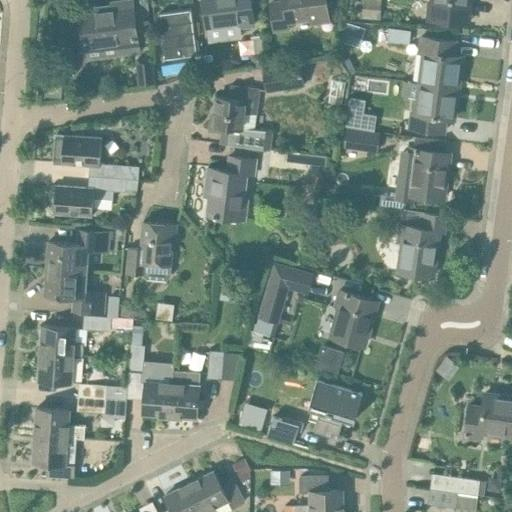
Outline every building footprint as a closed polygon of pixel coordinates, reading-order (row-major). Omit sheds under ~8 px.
[(204,0),(209,40),(240,36),(239,26),(254,24),(250,0),(204,0)] [(290,28),(289,20),(311,17),(311,21),(329,19),(326,0),(268,0),(273,31),(290,28)] [(355,0),(354,15),(360,15),(360,17),(380,18),(380,0),(360,0),(361,0),(355,0)] [(467,21),(468,0),(429,0),(428,18),(467,21)] [(112,6),(80,10),(86,58),(139,51),(132,1),(112,3),(112,6)] [(348,22),(342,42),(360,47),(366,28),(348,22)] [(411,30),(389,27),(387,41),(409,44),(411,30)] [(458,86),(462,55),(456,54),(457,40),(419,35),(417,52),(423,53),(420,81),(458,86)] [(300,59),(262,65),(266,91),(304,85),(300,59)] [(151,61),(135,63),(138,83),(154,82),(151,61)] [(454,118),(458,86),(420,81),(416,109),(410,108),(408,127),(444,131),(446,117),(454,118)] [(45,84),(44,95),(60,97),(61,85),(45,84)] [(217,95),(214,112),(217,112),(216,124),(225,125),(222,145),(269,151),(271,132),(254,129),(259,88),(230,84),(228,96),(217,95)] [(347,126),(344,146),(377,151),(380,131),(347,126)] [(54,162),(62,162),(89,164),(88,175),(138,178),(118,177),(119,164),(99,162),(101,136),(56,133),(54,162)] [(411,146),(411,150),(401,149),(394,199),(413,201),(414,194),(444,197),(450,151),(411,146)] [(286,150),(285,160),(325,164),(326,154),(286,150)] [(228,154),(226,169),(208,166),(206,180),(211,181),(207,212),(245,217),(247,198),(244,198),(247,174),(255,175),(257,157),(228,154)] [(138,178),(88,175),(87,186),(56,183),(54,212),(92,215),(93,198),(113,199),(113,190),(125,190),(125,188),(137,189),(138,178)] [(433,274),(439,231),(446,232),(448,214),(423,211),(421,226),(401,223),(399,238),(403,239),(398,269),(433,274)] [(169,276),(170,265),(172,240),(175,241),(176,223),(143,220),(141,248),(128,247),(126,272),(143,274),(146,278),(166,279),(169,276)] [(46,267),(88,270),(89,250),(109,251),(111,230),(78,227),(77,242),(48,240),(46,267)] [(309,291),(314,272),(295,266),(276,260),(275,263),(260,314),(274,318),(279,320),(289,288),(290,285),(303,289),(309,291)] [(88,270),(46,267),(45,293),(73,295),(72,310),(105,312),(106,290),(86,289),(88,270)] [(226,279),(223,279),(220,295),(230,297),(231,289),(226,279)] [(339,305),(330,334),(365,344),(378,300),(340,289),(335,304),(339,305)] [(121,305),(120,314),(144,317),(145,308),(121,305)] [(84,313),(83,327),(109,329),(110,315),(84,313)] [(82,354),(83,340),(74,339),(75,327),(42,324),(40,351),(73,354),(82,354)] [(173,369),(174,361),(144,359),(146,344),(131,343),(129,371),(141,372),(140,380),(145,381),(143,412),(170,414),(173,369)] [(322,344),(315,364),(337,371),(344,350),(322,344)] [(220,378),(223,351),(223,350),(209,349),(207,377),(220,378)] [(73,354),(40,351),(38,378),(71,381),(73,354)] [(173,369),(170,414),(197,416),(200,371),(173,369)] [(317,379),(309,405),(320,408),(314,427),(338,434),(344,415),(355,418),(362,392),(317,379)] [(78,395),(126,398),(127,389),(106,388),(106,383),(79,382),(78,395)] [(511,434),(511,395),(485,392),(483,405),(469,403),(465,435),(480,438),(481,430),(511,434)] [(126,398),(78,395),(77,409),(105,411),(105,398),(126,399),(126,398)] [(260,429),(266,406),(244,400),(238,422),(260,429)] [(35,433),(85,436),(85,424),(68,423),(69,408),(37,406),(35,433)] [(272,415),(267,435),(294,442),(299,423),(272,415)] [(85,436),(35,433),(33,460),(46,461),(45,475),(74,477),(77,437),(85,438),(85,436)] [(290,468),(270,469),(270,484),(290,483),(290,468)] [(214,469),(191,481),(206,511),(221,511),(245,501),(232,476),(220,482),(214,469)] [(432,472),(430,487),(478,493),(480,479),(432,472)] [(310,491),(310,503),(284,503),(284,511),(343,511),(343,489),(329,489),(329,474),(299,474),(299,492),(310,491)] [(487,490),(500,491),(502,478),(488,476),(487,490)] [(161,511),(206,511),(191,481),(165,494),(172,507),(161,511)] [(429,502),(456,506),(466,507),(471,504),(473,494),(430,488),(429,502)]
